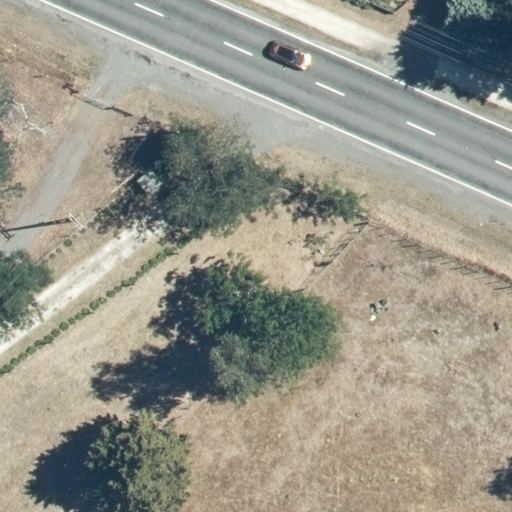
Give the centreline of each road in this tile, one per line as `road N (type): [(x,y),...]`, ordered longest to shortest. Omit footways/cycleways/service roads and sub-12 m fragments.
road 1 (secondary): [(511,163),(135,0)]
road 2 (unknown): [(296,69),(0,304)]
